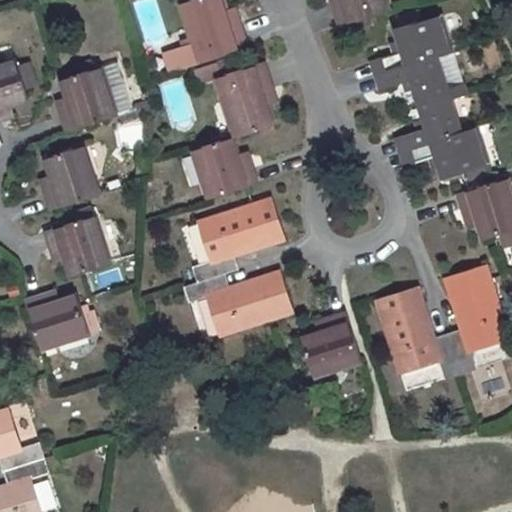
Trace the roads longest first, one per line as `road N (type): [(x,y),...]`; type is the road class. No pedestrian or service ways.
road 1 (residential): [(325,124),(307,180),(319,235),(359,245),(389,217),(387,183),(370,157),(338,134)]
road 2 (residential): [(325,124),(280,0)]
